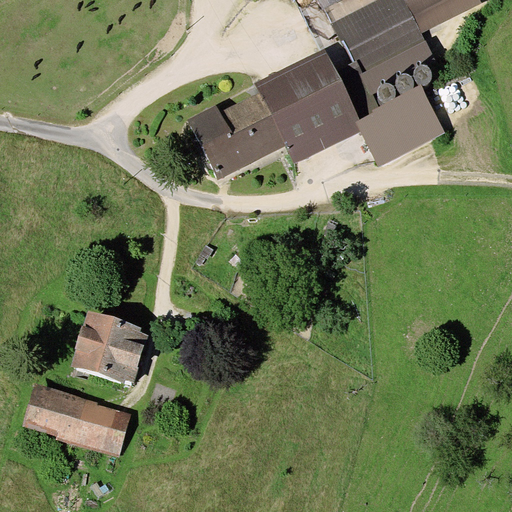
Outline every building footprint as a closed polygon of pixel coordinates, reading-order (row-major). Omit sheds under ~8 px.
[(318,0),(324,10),(342,0),(318,0)] [(376,0),(331,23),(353,62),(371,94),(373,93),(433,55),(422,33),(483,3),(481,0),(376,0)] [(256,83),(260,93),(221,112),(217,104),(188,120),(217,180),(287,146),(295,162),(361,132),(355,122),(360,119),(336,70),(326,50),(256,83)] [(353,62),(336,70),(360,119),(372,113),(371,110),(380,106),(373,93),(371,94),(353,62)] [(444,126),(421,83),(380,106),(371,110),(372,113),(360,119),(355,122),(361,132),(377,162),(444,126)] [(125,379),(134,382),(149,334),(141,332),(142,328),(88,311),(84,325),(82,325),(75,348),(76,348),(71,365),(124,382),(125,379)] [(56,439),(119,458),(132,414),(97,404),(98,402),(34,383),(22,426),(57,436),(56,439)]
